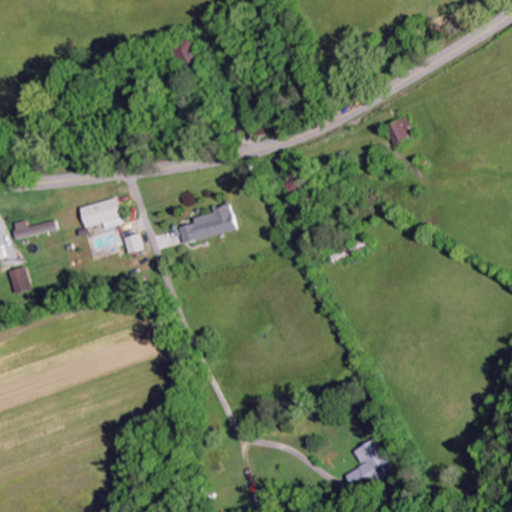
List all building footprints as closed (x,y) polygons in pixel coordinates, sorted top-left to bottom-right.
[(395,144),(410,138),(403,120),(388,125),(395,144)] [(80,208),(85,229),(103,224),(105,230),(123,225),(116,198),(80,208)] [(238,229),(231,206),(193,217),(195,223),(180,227),(186,245),(238,229)] [(13,224),(17,240),(57,230),(55,220),(27,227),(26,221),(13,224)] [(144,250),(141,234),(124,237),(128,254),(144,250)] [(31,289),(25,267),(9,272),(15,294),(31,289)] [(356,451),(364,466),(348,475),(358,492),(396,471),(379,438),(356,451)]
